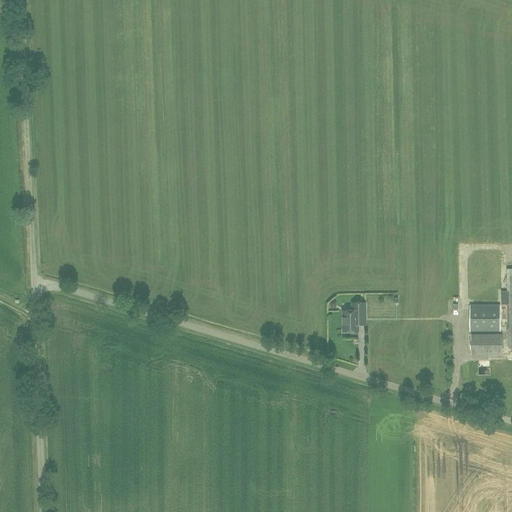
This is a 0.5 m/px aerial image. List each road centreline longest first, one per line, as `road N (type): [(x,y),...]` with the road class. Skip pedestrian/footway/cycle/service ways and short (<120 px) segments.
road 1 (unclassified): [(34,281),(511,420)]
road 2 (unclassified): [(34,281),(21,0)]
road 3 (unclassified): [(43,511),(34,281)]
